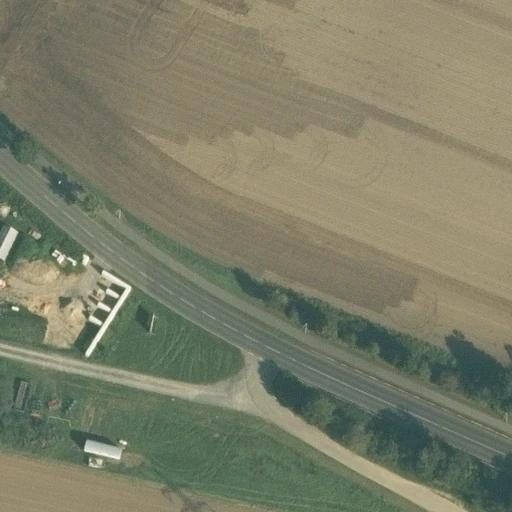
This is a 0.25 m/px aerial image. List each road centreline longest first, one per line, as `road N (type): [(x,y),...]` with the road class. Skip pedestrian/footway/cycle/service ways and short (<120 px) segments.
road 1 (tertiary): [(0,158),(196,311),(511,463)]
road 2 (track): [(450,511),(243,403),(267,351)]
